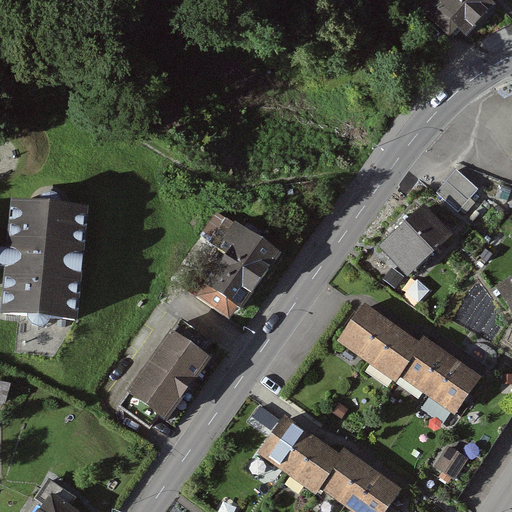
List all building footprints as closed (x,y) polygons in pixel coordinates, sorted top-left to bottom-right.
[(500,14),(484,0),(453,0),(440,15),(472,44),(500,14)] [(478,192),(456,173),(446,184),(437,194),(459,213),(478,192)] [(88,209),(12,201),(1,316),(77,324),(88,209)] [(454,240),(428,213),(386,255),(413,281),(454,240)] [(239,307),(279,251),(235,220),(217,247),(226,254),(197,296),(229,319),(238,306),(239,307)] [(511,312),(511,275),(495,285),(511,312)] [(365,302),(337,341),(367,361),(394,323),(365,302)] [(420,341),(394,323),(367,361),(395,382),(400,376),(412,359),(409,356),(420,341)] [(453,356),(424,335),(420,341),(409,356),(412,359),(400,376),(425,394),(453,356)] [(213,365),(178,340),(136,399),(172,424),(213,365)] [(454,414),(481,376),(453,356),(425,394),(454,414)] [(10,384),(0,381),(0,402),(5,403),(10,384)] [(285,414),(258,452),(287,473),(314,435),(285,414)] [(340,453),(314,435),(287,473),(316,494),(320,488),(332,471),(329,468),(340,453)] [(373,468),(344,447),(340,453),(329,468),(332,471),(320,488),(346,506),(373,468)] [(471,464),(454,453),(441,472),(459,483),(471,464)] [(354,511),(384,511),(402,488),(373,468),(346,506),(354,511)] [(80,511),(57,496),(46,511),(80,511)]
